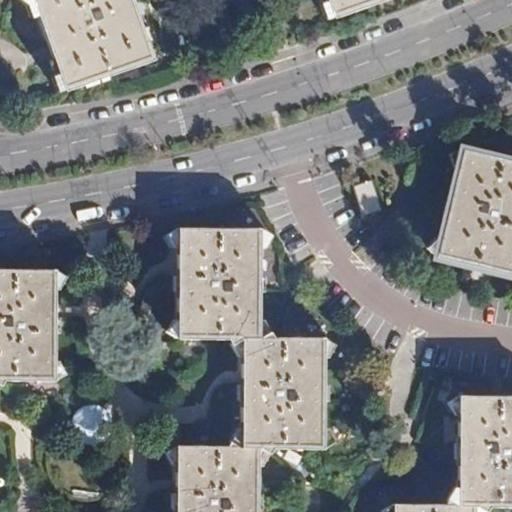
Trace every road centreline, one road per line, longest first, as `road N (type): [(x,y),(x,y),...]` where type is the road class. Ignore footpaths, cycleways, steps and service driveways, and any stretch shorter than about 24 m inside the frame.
road 1 (secondary): [(511,6),(289,88),(0,155)]
road 2 (residential): [(283,147),(325,240),(383,300),(422,320),(511,345)]
road 3 (secondary): [(0,210),(283,147)]
road 4 (secondary): [(283,147),(511,64)]
